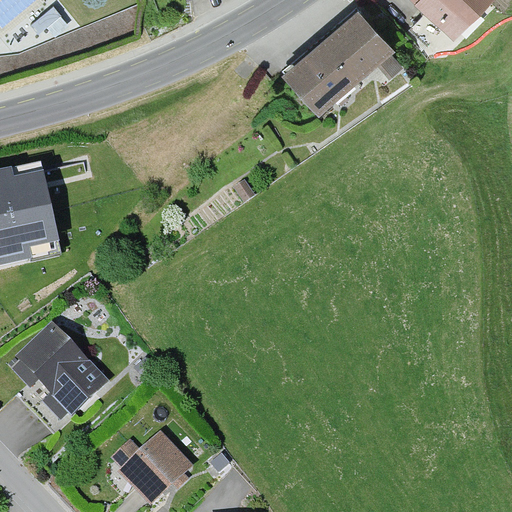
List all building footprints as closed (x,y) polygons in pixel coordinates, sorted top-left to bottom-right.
[(412,0),(453,41),(494,0),(412,0)] [(52,35),(70,20),(55,2),(37,17),(52,35)] [(392,56),(354,13),(280,77),(319,121),(392,56)] [(42,171),(0,180),(0,272),(62,259),(42,171)] [(106,384),(50,326),(14,361),(70,419),(106,384)] [(189,470),(156,435),(136,454),(128,445),(110,462),(119,471),(116,474),(148,508),(189,470)] [(229,466),(219,454),(208,463),(218,476),(229,466)]
